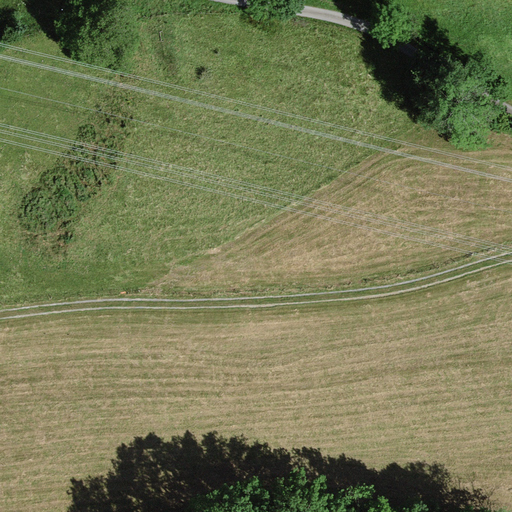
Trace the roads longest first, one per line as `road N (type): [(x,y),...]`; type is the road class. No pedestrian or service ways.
road 1 (track): [(511,251),(385,288),(0,310)]
road 2 (track): [(511,108),(357,18),(258,0)]
